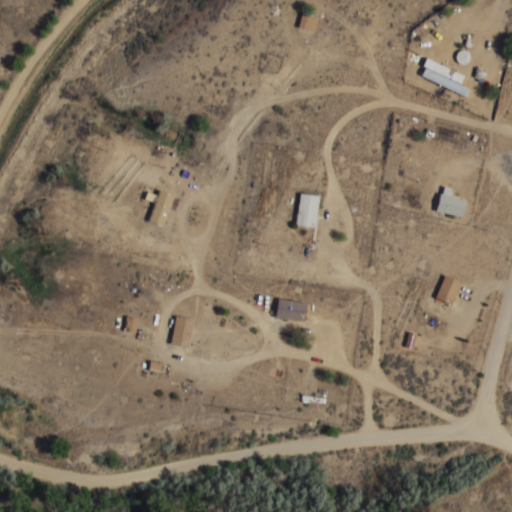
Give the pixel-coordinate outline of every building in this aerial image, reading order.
[(299,29),(315,32),(319,14),(302,11),(299,29)] [(316,228),(319,195),(299,193),(296,226),(316,228)] [(435,297),(451,305),(462,283),(446,275),(435,297)] [(276,318),(305,322),(307,303),(278,300),(276,318)] [(194,319),(175,315),(170,344),(189,347),(194,319)] [(136,332),(136,317),(124,317),(124,332),(136,332)]
